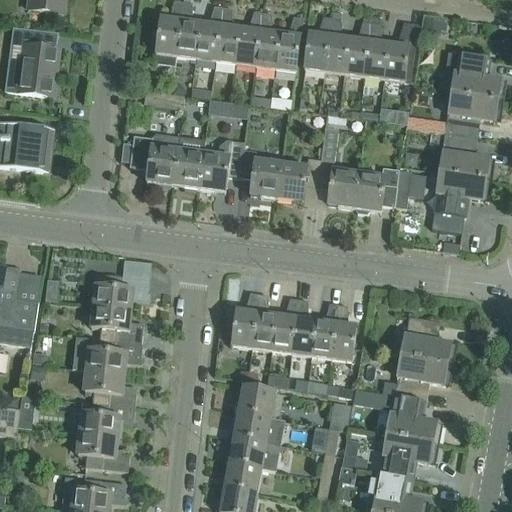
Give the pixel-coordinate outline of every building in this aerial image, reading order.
[(31,0),(30,13),(64,17),(66,0),(31,0)] [(175,71),(176,61),(183,6),(174,5),(169,23),(161,22),(154,68),(175,71)] [(196,63),(200,27),(193,26),(192,7),(183,6),(176,61),(196,63)] [(216,66),(223,11),(214,10),(208,28),(200,27),(196,63),(216,66)] [(236,69),(240,32),(233,31),(232,12),(223,11),(216,66),(236,69)] [(255,71),(262,16),(254,15),(248,33),(240,32),(236,69),(255,71)] [(275,74),(280,37),(272,37),(272,18),(262,16),(255,71),(275,74)] [(288,39),(280,37),(275,74),(296,77),(303,22),(293,21),(288,39)] [(325,76),(332,22),(323,21),(318,38),(309,37),(304,74),(325,76)] [(344,79),(349,43),(342,42),(341,23),(332,22),(325,76),(344,79)] [(364,81),(371,27),(363,26),(357,44),(349,43),(344,79),(364,81)] [(404,26),(397,49),(388,48),(383,84),(412,88),(421,29),(404,26)] [(383,84),(388,48),(381,47),(380,28),(371,27),(364,81),(383,84)] [(59,54),(59,53),(56,53),(58,38),(25,34),(22,63),(10,62),(6,93),(18,95),(18,97),(22,97),(53,101),(55,84),(52,83),(56,54),(59,54)] [(488,63),(458,58),(452,99),(503,106),(506,85),(485,82),(488,63)] [(212,94),(192,91),(191,101),(211,103),(212,94)] [(183,114),(185,101),(146,96),(144,109),(183,114)] [(500,126),(503,106),(452,99),(446,138),(476,142),(479,123),(500,126)] [(0,126),(0,170),(43,176),(48,132),(0,126)] [(354,213),(359,179),(333,175),(339,134),(326,133),(321,165),(318,191),(330,193),(328,210),(329,210),(329,208),(338,209),(337,211),(354,213)] [(122,150),(120,169),(130,170),(130,174),(148,176),(147,186),(158,188),(159,192),(169,194),(171,190),(173,190),(180,141),(157,138),(151,144),(134,142),(133,151),(122,150)] [(473,161),(476,142),(446,138),(440,177),(491,185),(494,164),(473,161)] [(180,141),(173,190),(199,193),(203,158),(205,144),(180,141)] [(219,149),(218,160),(203,158),(199,193),(225,197),(227,180),(239,181),(243,155),(244,145),(225,143),(219,149)] [(276,203),(281,169),(255,165),(256,157),(243,155),(239,181),(252,183),(250,200),(276,203)] [(318,191),(321,165),(308,163),(307,172),(281,169),(276,203),(303,207),(305,190),(318,191)] [(394,211),(400,175),(387,173),(385,183),(359,179),(354,213),(357,217),(365,218),(368,215),(381,217),(381,210),(394,211)] [(410,177),(400,175),(394,211),(405,212),(410,177)] [(488,205),(491,185),(440,177),(434,217),(464,221),(467,202),(488,205)] [(124,264),(123,281),(97,279),(93,311),(131,316),(132,304),(146,305),(150,267),(124,264)] [(0,329),(11,332),(12,331),(34,334),(38,306),(16,303),(21,273),(4,270),(3,271),(0,270),(0,329)] [(253,353),(260,299),(250,297),(245,315),(236,314),(232,350),(253,353)] [(273,356),(278,319),(269,318),(268,300),(260,299),(253,353),(273,356)] [(292,358),(300,304),(290,302),(284,320),(278,319),(273,356),(292,358)] [(312,361),(317,325),(308,323),(308,305),(300,304),(292,358),(312,361)] [(332,364),(340,309),(330,308),(324,325),(317,325),(312,361),(332,364)] [(352,366),(357,330),(348,329),(347,310),(340,309),(332,364),(352,366)] [(130,326),(131,316),(93,311),(91,332),(100,333),(99,343),(142,348),(144,328),(130,326)] [(409,321),(405,341),(402,362),(453,371),(456,349),(435,346),(439,326),(409,321)] [(139,369),(142,348),(99,343),(98,355),(89,354),(86,375),(124,379),(126,367),(139,369)] [(449,390),(453,371),(402,362),(394,401),(424,406),(428,387),(449,390)] [(123,390),(124,379),(86,375),(83,406),(135,412),(137,392),(123,390)] [(282,402),(277,397),(242,390),(237,417),(273,423),(279,419),(282,402)] [(329,391),(327,401),(337,403),(339,392),(329,391)] [(421,424),(424,406),(394,401),(387,439),(438,449),(442,428),(421,424)] [(133,432),(135,412),(83,406),(80,438),(118,442),(119,431),(133,432)] [(348,436),(352,410),(334,407),(330,433),(339,435),(348,436)] [(0,411),(0,431),(17,434),(20,415),(0,411)] [(279,424),(273,423),(237,417),(233,441),(268,447),(274,448),(277,446),(281,428),(279,424)] [(335,459),(339,435),(330,433),(325,457),(335,459)] [(116,454),(118,442),(80,438),(77,458),(87,459),(85,472),(128,476),(130,455),(116,454)] [(435,469),(438,449),(387,439),(380,479),(410,485),(414,465),(435,469)] [(264,472),(268,447),(233,441),(228,466),(264,472)] [(330,484),(335,459),(325,457),(321,483),(330,484)] [(259,498),(264,472),(228,466),(224,492),(259,498)] [(407,503),(410,485),(380,479),(374,511),(427,511),(428,507),(407,503)] [(124,509),(127,488),(65,482),(61,511),(110,511),(111,508),(124,509)] [(326,510),(330,484),(321,483),(316,508),(326,510)] [(256,511),(259,498),(224,492),(220,511),(256,511)]
